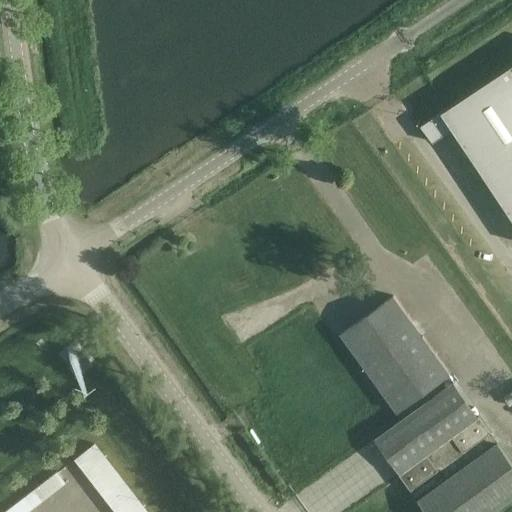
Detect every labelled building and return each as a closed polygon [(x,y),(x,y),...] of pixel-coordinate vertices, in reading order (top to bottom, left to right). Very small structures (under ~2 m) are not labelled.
[(511,64),(420,126),(433,142),(453,129),(511,217),(511,64)] [(341,333),(397,411),(450,373),(394,296),(341,333)] [(84,354),(68,367),(76,376),(91,363),(84,354)] [(418,499),(427,511),(492,511),(511,498),(511,461),(497,441),(498,441),(480,417),(454,381),(376,438),(400,474),(417,499),(418,499)] [(114,511),(146,511),(94,443),(73,459),(114,511)] [(27,511),(65,482),(57,472),(3,511),(27,511)]
